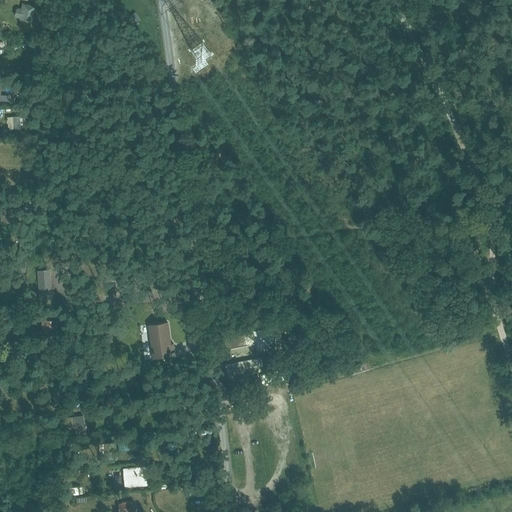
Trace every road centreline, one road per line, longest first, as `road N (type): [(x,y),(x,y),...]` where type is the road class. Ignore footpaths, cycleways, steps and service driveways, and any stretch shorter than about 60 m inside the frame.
road 1 (track): [(234,511),(161,0)]
road 2 (track): [(502,335),(488,210),(393,0)]
road 3 (track): [(219,399),(241,419),(248,457),(249,488),(233,504)]
